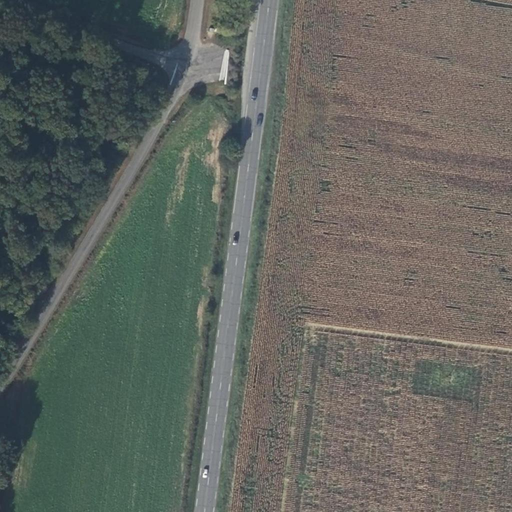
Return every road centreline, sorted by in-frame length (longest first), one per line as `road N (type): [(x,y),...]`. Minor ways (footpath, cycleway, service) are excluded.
road 1 (primary): [(206,511),(272,0)]
road 2 (unclassified): [(0,395),(151,138),(186,62)]
road 3 (unknown): [(511,174),(421,148),(298,97),(261,92)]
road 4 (unclassified): [(186,62),(12,0)]
